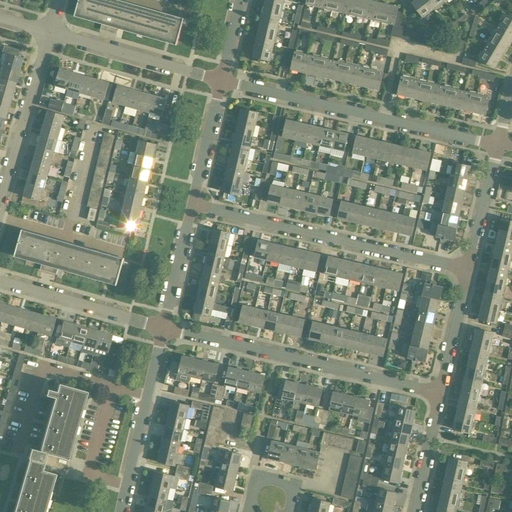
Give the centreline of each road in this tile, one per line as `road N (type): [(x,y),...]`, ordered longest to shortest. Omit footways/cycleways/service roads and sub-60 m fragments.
road 1 (residential): [(441,392),(163,328)]
road 2 (residential): [(498,145),(222,80)]
road 3 (residential): [(468,271),(193,204)]
road 4 (residential): [(119,511),(163,328)]
road 5 (residential): [(0,208),(51,32)]
road 6 (residential): [(222,80),(51,32)]
road 7 (residential): [(163,328),(0,281)]
road 8 (residential): [(468,271),(498,145)]
road 9 (residential): [(163,328),(193,204)]
road 10 (residential): [(193,204),(222,80)]
road 11 (residential): [(441,392),(468,271)]
road 12 (residential): [(413,511),(441,392)]
